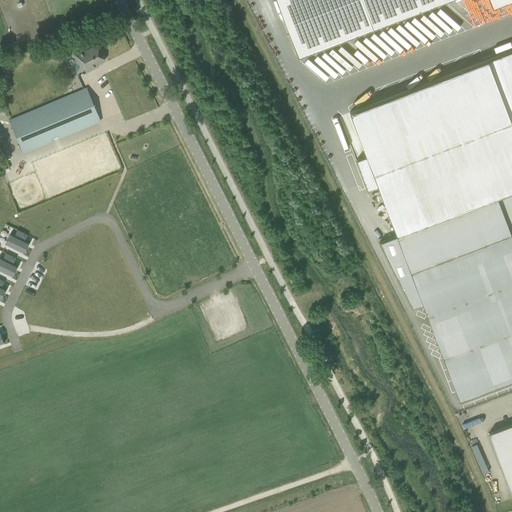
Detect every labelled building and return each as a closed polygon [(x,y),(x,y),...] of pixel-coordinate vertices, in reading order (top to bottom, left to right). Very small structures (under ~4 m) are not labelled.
[(275,0),(298,57),(445,0),(275,0)] [(97,64),(104,60),(97,45),(84,51),(83,49),(73,54),(78,64),(81,62),(86,72),(98,66),(97,64)] [(511,122),(488,60),(349,113),(365,155),(356,158),(367,190),(378,187),(396,236),(379,243),(412,308),(422,304),(459,400),(511,379),(511,232),(510,233),(497,198),(511,191),(511,122)] [(9,121),(23,154),(100,121),(86,88),(9,121)] [(10,233),(4,244),(23,254),(29,242),(25,240),(27,235),(17,230),(14,235),(10,233)] [(0,256),(0,271),(12,277),(18,265),(13,263),(15,258),(5,253),(3,258),(0,256)] [(511,495),(511,424),(488,433),(511,495)]
